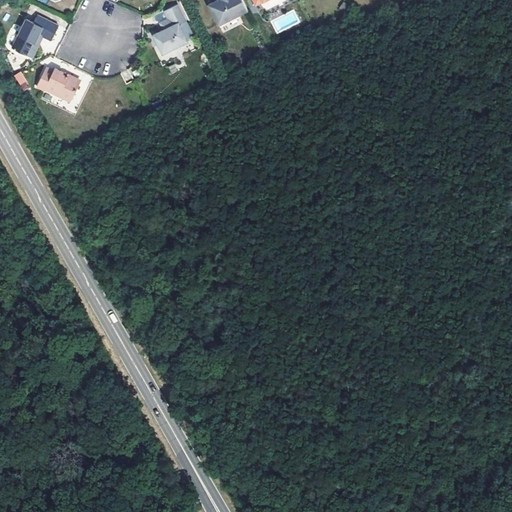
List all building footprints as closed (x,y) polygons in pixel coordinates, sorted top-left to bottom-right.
[(217,0),(209,4),(219,24),(249,10),(243,0),(217,0)] [(270,0),(263,4),(265,9),(277,4),(274,0),(270,0)] [(165,54),(188,42),(180,25),(187,22),(178,5),(166,11),(170,19),(166,20),(169,27),(165,30),(155,34),(165,54)] [(60,26),(39,16),(35,23),(28,20),(14,48),(30,56),(40,36),(44,38),(52,42),(60,26)] [(34,58),(44,38),(40,36),(30,56),(34,58)] [(46,66),(36,86),(44,89),(44,88),(71,100),(79,83),(77,78),(71,75),(68,76),(62,74),(64,72),(54,67),(53,70),(46,66)] [(20,71),(13,75),(23,91),(30,87),(20,71)]
